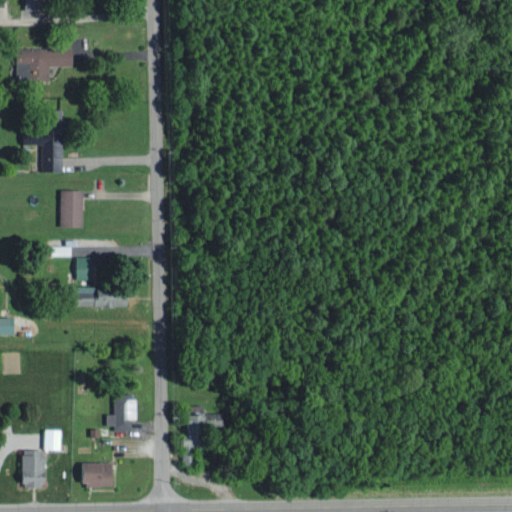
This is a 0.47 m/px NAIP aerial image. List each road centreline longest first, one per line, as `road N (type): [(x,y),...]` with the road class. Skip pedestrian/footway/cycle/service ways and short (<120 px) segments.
road 1 (residential): [(166,509),(152,0)]
road 2 (secondary): [(59,511),(511,503)]
